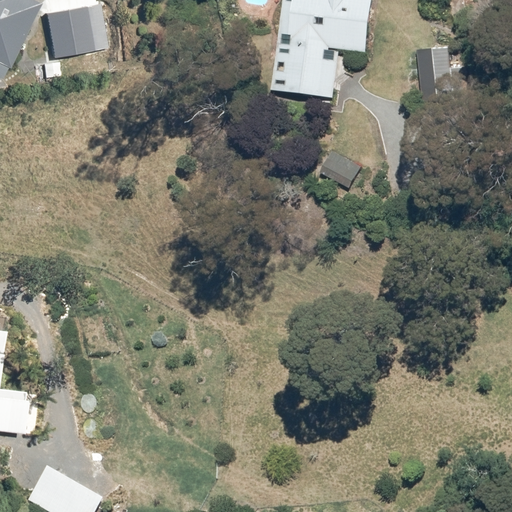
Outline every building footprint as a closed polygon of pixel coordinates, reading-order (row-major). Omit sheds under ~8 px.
[(0,0),(0,77),(6,80),(41,3),(35,0),(34,0),(0,0)] [(289,0),(279,93),(339,100),(345,51),(371,54),(377,0),(289,0)] [(91,3),(50,10),(58,59),(80,55),(82,67),(101,63),(91,3)] [(332,148),(323,165),(354,183),(364,166),(332,148)] [(11,333),(0,331),(0,432),(35,437),(40,395),(4,390),(11,333)] [(105,511),(113,498),(53,465),(33,502),(50,511),(105,511)]
